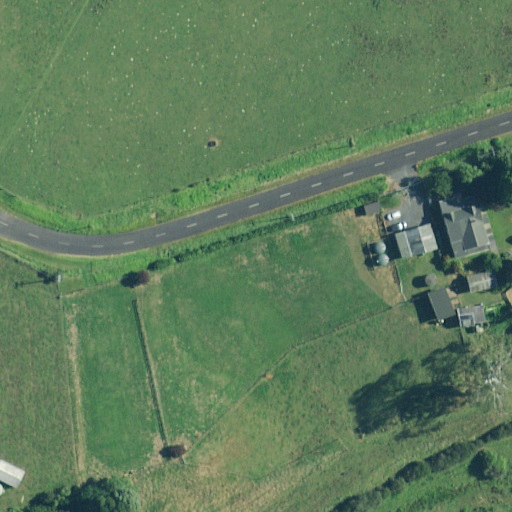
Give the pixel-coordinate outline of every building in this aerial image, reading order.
[(495,248),(481,192),(439,203),(453,259),(495,248)] [(437,248),(429,222),(394,233),(402,259),(437,248)] [(497,286),(494,270),(466,275),(470,291),(497,286)] [(455,313),(446,287),(428,293),(437,320),(455,313)] [(27,470),(0,454),(0,479),(17,489),(27,470)]
